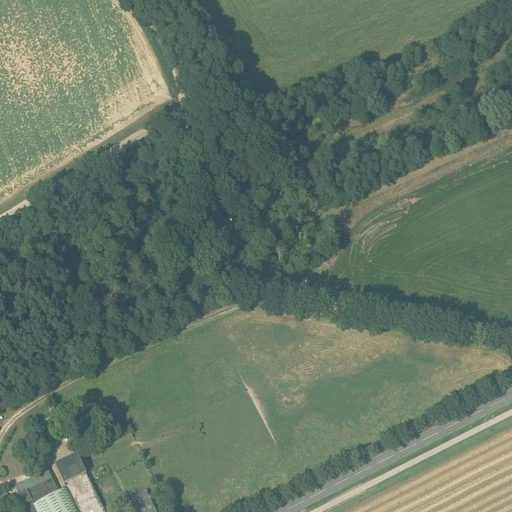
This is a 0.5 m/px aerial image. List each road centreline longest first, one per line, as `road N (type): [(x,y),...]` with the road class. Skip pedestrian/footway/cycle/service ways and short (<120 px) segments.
road 1 (unclassified): [(511,341),(247,285),(227,254),(181,121),(164,122),(0,221)]
road 2 (track): [(266,292),(41,400),(0,442)]
road 3 (tertiary): [(281,511),(511,395)]
